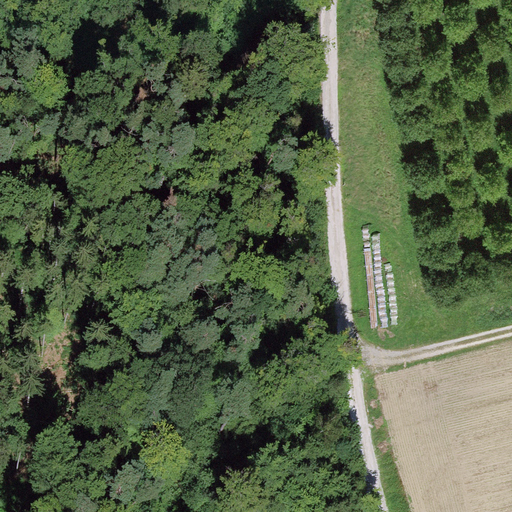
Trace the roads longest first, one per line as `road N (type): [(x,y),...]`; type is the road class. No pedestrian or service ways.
road 1 (track): [(324,0),(348,366),(376,511)]
road 2 (track): [(348,366),(511,331)]
